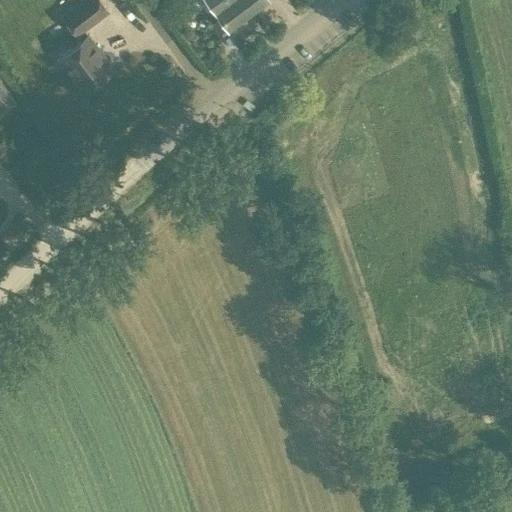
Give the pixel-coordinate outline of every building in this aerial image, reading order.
[(102,0),(78,0),(60,14),(76,36),(110,11),(102,0)] [(208,0),(228,26),(250,10),(242,0),(208,0)] [(242,0),(250,10),(263,0),(242,0)] [(82,90),(113,67),(88,34),(57,57),(82,90)] [(0,82),(0,113),(15,99),(0,82)]
